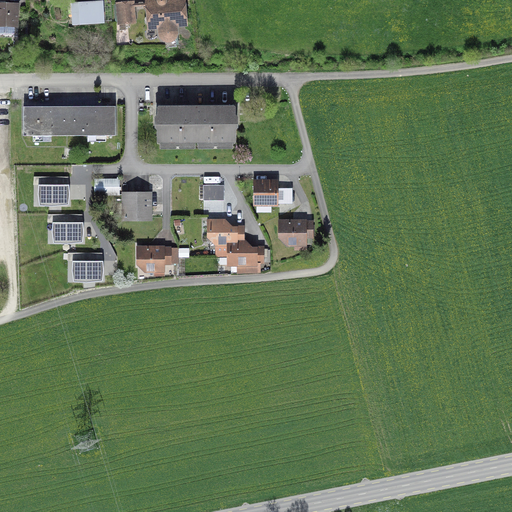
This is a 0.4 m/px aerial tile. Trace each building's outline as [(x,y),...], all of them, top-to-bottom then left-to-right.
[(184,25),(181,0),(177,0),(164,1),(163,0),(157,0),(157,2),(147,3),(149,28),(159,27),(160,35),(161,37),(164,40),(168,41),(172,39),(174,36),(174,34),(174,26),(184,25)] [(118,24),(134,23),(132,3),(116,4),(118,24)] [(0,25),(15,26),(16,6),(0,5),(0,25)] [(98,5),(70,6),(71,27),(99,26),(98,5)] [(114,136),(114,107),(22,108),(23,136),(114,136)] [(234,108),(233,107),(158,107),(157,108),(157,117),(156,117),(155,118),(155,122),(155,128),(157,130),(157,142),(158,143),(168,143),(169,147),(185,147),(185,143),(206,143),(206,147),(223,146),(223,143),(233,143),(234,142),(234,130),(236,128),(236,124),(236,118),(235,117),(234,117),(234,108)] [(95,195),(117,195),(117,181),(95,181),(95,195)] [(253,204),(276,204),(276,183),(253,183),(253,204)] [(69,184),(39,184),(39,205),(70,204),(69,184)] [(222,186),(204,186),(204,201),(222,200),(222,186)] [(124,219),(148,219),(148,195),(124,195),(124,219)] [(83,222),(54,223),(54,242),(83,241),(83,222)] [(228,244),(228,242),(242,242),(242,227),(234,227),(234,229),(229,229),(229,227),(224,222),(208,222),(208,237),(215,244),(216,244),(228,244)] [(311,238),(311,222),(303,222),(303,223),(297,223),(296,222),(280,222),(280,238),(287,245),(296,245),(303,238),(311,238)] [(262,263),(262,248),(254,248),(254,250),(249,250),(249,248),(243,242),(242,242),(228,242),(228,244),(228,259),(219,259),(219,265),(249,265),(249,263),(262,263)] [(176,258),(176,249),(169,249),(169,248),(161,248),(161,250),(155,250),(154,248),(138,248),(138,264),(145,271),(154,271),(161,264),(169,264),(176,264),(176,258)] [(103,261),(74,261),(74,281),(103,281),(103,261)]
